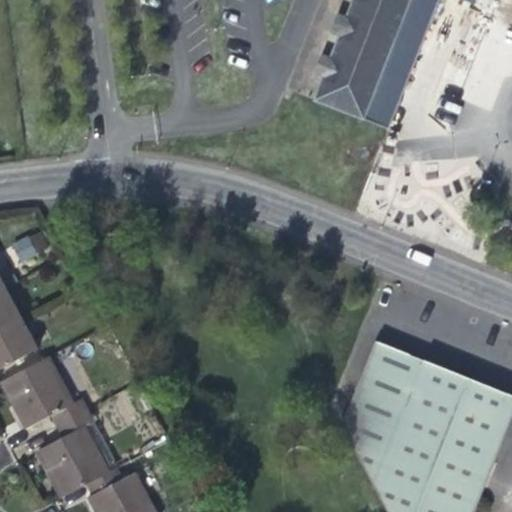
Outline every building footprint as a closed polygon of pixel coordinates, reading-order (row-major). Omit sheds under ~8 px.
[(353,0),(351,8),(399,26),(423,35),(436,0),(470,0),(477,2),(477,0),(353,0)] [(351,8),(346,19),(339,38),(333,55),(380,73),(404,83),(408,73),(423,35),(399,26),(351,8)] [(331,35),(339,38),(346,19),(338,16),(331,35)] [(323,80),(315,101),(362,120),(385,130),(404,83),(380,73),(333,55),(330,61),(323,80)] [(315,76),(323,80),(330,61),(322,58),(315,76)] [(39,231),(10,245),(18,263),(48,249),(39,231)] [(0,330),(22,319),(5,289),(0,291),(0,330)] [(0,370),(38,349),(22,319),(0,330),(0,370)] [(347,428),(391,511),(475,511),(511,423),(511,395),(382,343),(347,428)] [(52,416),(58,428),(90,410),(84,399),(75,404),(50,359),(2,386),(16,413),(26,431),(52,416)] [(62,499),(87,486),(109,474),(86,429),(97,422),(90,410),(58,428),(64,441),(38,455),(52,479),(62,499)] [(121,467),(97,422),(86,429),(109,474),(118,469),(121,467)] [(124,481),(118,469),(109,474),(87,486),(93,498),(88,500),(94,511),(156,511),(136,474),(124,481)]
